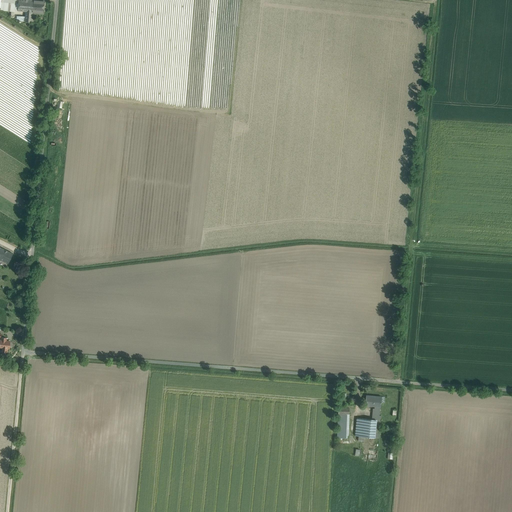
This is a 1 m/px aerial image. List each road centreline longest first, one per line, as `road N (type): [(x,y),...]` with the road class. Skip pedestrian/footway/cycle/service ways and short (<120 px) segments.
road 1 (unclassified): [(57,0),(23,352),(511,390)]
road 2 (track): [(436,0),(398,382)]
road 3 (track): [(23,352),(7,511)]
